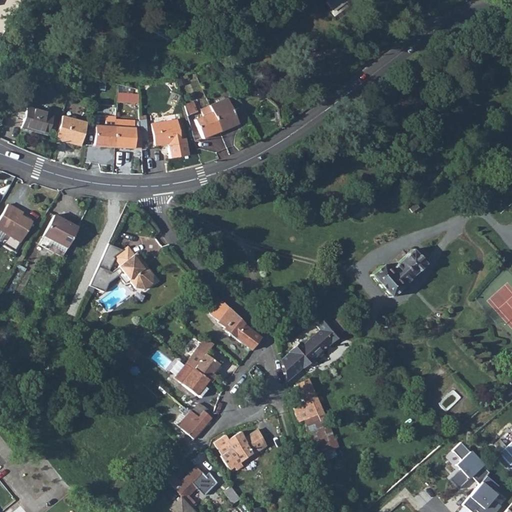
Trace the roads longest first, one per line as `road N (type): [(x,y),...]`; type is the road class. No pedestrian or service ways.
road 1 (tertiary): [(149,186),(256,156),(429,31),(475,10),(511,7)]
road 2 (residential): [(149,186),(192,263),(268,336)]
road 3 (tertiary): [(0,154),(73,179),(149,186)]
road 4 (residential): [(16,462),(34,457),(58,486),(29,507),(2,474)]
